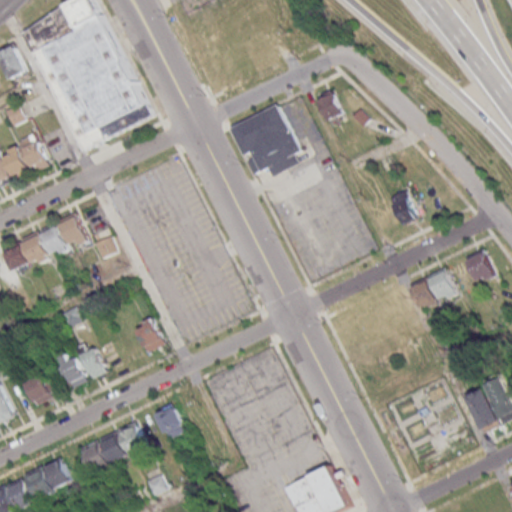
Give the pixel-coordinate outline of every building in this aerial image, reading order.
[(85,148),(26,32),(76,0),(97,0),(156,116),(85,148)] [(0,52),(0,49),(15,42),(31,72),(14,80),(0,52)] [(334,89),(348,121),(333,127),(319,95),(334,89)] [(15,125),(8,109),(21,103),(28,119),(15,125)] [(283,105),(307,152),(300,156),(305,164),(277,178),(273,170),(266,173),(265,170),(257,174),(251,162),(258,159),(256,155),(249,158),(234,129),(283,105)] [(354,114),(361,107),(371,119),(364,125),(354,114)] [(52,164),(38,171),(22,139),(37,132),(52,164)] [(34,172),(19,180),(6,152),(21,145),(34,172)] [(0,187),(0,147),(16,179),(0,187)] [(392,198),(408,189),(422,217),(406,225),(392,198)] [(92,240),(77,247),(63,218),(78,211),(92,240)] [(43,229),(59,222),(72,249),(56,257),(43,229)] [(40,230),(54,258),(38,266),(24,238),(40,230)] [(97,242),(113,235),(120,251),(104,258),(97,242)] [(6,248),(22,240),(34,265),(18,273),(6,248)] [(469,257),(486,248),(499,275),(482,284),(469,257)] [(434,277),(451,269),(464,295),(447,304),(434,277)] [(416,289),(433,281),(446,308),(429,316),(416,289)] [(75,329),(68,314),(81,308),(88,322),(75,329)] [(151,351),(137,322),(156,314),(170,342),(151,351)] [(96,378),(84,354),(99,347),(110,371),(96,378)] [(91,380),(78,386),(63,356),(77,350),(91,380)] [(39,404),(28,382),(46,374),(56,396),(39,404)] [(511,389),(507,377),(489,384),(491,388),(470,396),(484,430),(511,419),(511,389)] [(2,423),(0,418),(0,384),(3,383),(19,415),(2,423)] [(173,439),(190,430),(177,405),(159,414),(173,439)] [(151,447),(140,422),(82,445),(93,471),(151,447)] [(27,473),(28,477),(0,488),(0,511),(18,511),(39,504),(37,499),(76,483),(66,457),(27,473)] [(352,506),(339,511),(302,511),(290,486),(333,466),(352,506)] [(149,480),(157,495),(170,488),(162,473),(149,480)]
